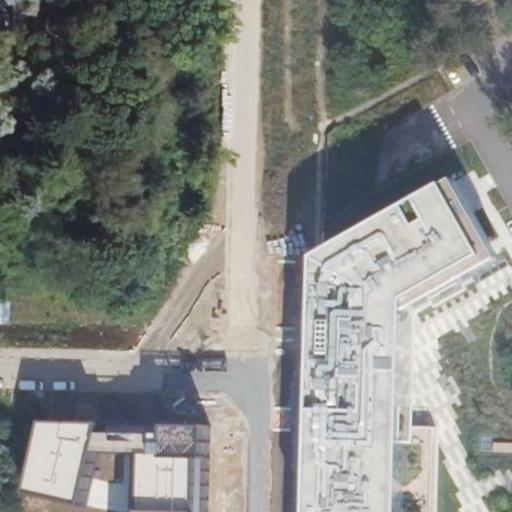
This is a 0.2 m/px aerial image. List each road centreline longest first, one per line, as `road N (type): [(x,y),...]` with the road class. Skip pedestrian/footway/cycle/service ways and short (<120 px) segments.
road 1 (residential): [(249,374),(250,0)]
road 2 (residential): [(249,374),(0,371)]
road 3 (residential): [(249,511),(249,374)]
